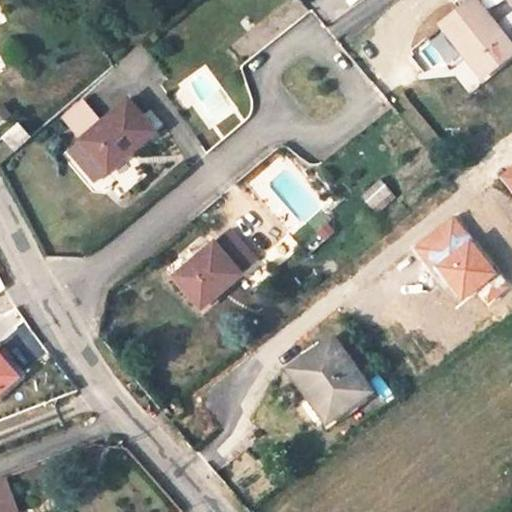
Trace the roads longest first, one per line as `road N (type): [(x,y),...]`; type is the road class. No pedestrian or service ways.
road 1 (residential): [(46,311),(278,116)]
road 2 (residential): [(212,511),(46,311)]
road 3 (residential): [(278,116),(316,139),(353,112),(355,91),(316,43),(298,40),(263,71)]
